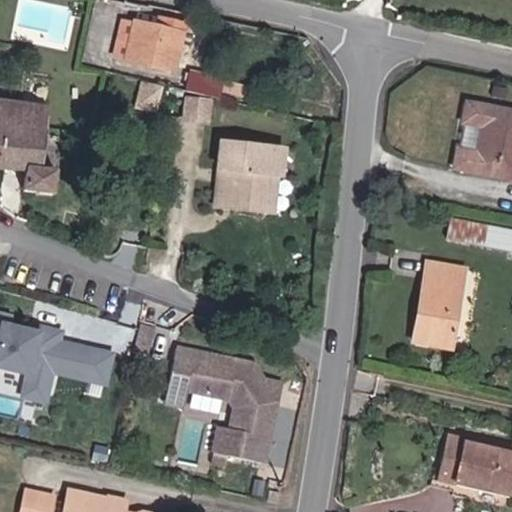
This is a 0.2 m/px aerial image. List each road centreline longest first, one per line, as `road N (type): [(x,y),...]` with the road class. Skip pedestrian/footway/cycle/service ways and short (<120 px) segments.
road 1 (residential): [(0,225),(327,350)]
road 2 (residential): [(327,350),(373,25)]
road 3 (unknown): [(327,350),(511,400)]
road 4 (residential): [(305,511),(327,350)]
road 5 (unclassified): [(511,57),(373,25)]
road 6 (unclassified): [(373,25),(253,0)]
